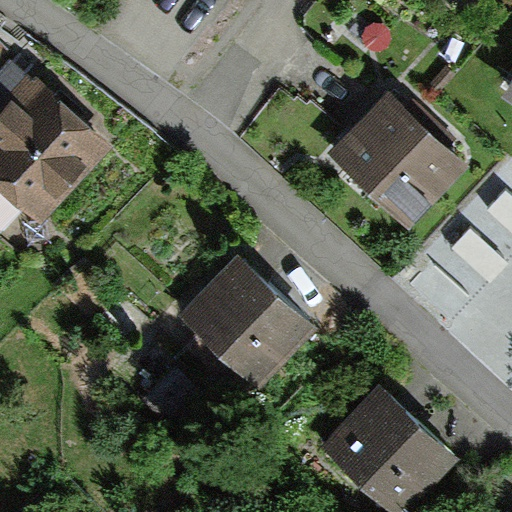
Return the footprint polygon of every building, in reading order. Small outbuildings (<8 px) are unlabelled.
[(511,76),(499,95),(511,104),(511,76)] [(87,146),(19,86),(0,107),(0,193),(25,215),(87,146)] [(391,217),(443,163),(380,103),(328,157),(391,217)] [(230,259),(181,317),(251,377),(300,319),(230,259)] [(204,412),(170,375),(143,399),(177,436),(204,412)] [(436,458),(370,394),(320,446),(386,510),(436,458)]
